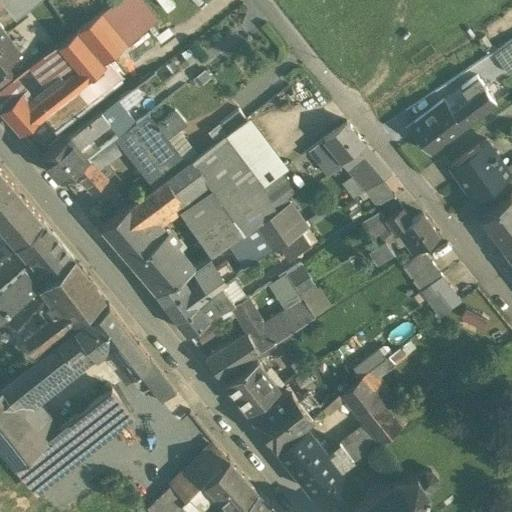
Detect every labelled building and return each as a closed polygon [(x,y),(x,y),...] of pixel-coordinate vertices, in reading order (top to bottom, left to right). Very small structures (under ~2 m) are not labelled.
[(6,0),(20,17),(42,0),(6,0)] [(111,0),(108,2),(77,28),(103,59),(125,41),(126,42),(142,28),(119,0),(111,0)] [(157,15),(144,0),(119,0),(142,28),(157,15)] [(0,25),(0,65),(3,63),(6,67),(15,60),(11,56),(19,50),(0,25)] [(103,59),(77,28),(58,43),(78,68),(87,78),(106,63),(103,59)] [(511,38),(494,50),(508,72),(511,69),(511,38)] [(3,63),(0,65),(0,87),(14,77),(6,67),(3,63)] [(106,63),(87,78),(78,68),(70,74),(80,86),(79,86),(88,99),(117,76),(106,63)] [(154,68),(116,97),(125,107),(162,79),(154,68)] [(477,73),(456,89),(464,99),(451,108),(463,124),(497,100),(477,73)] [(32,104),(21,93),(2,111),(21,133),(68,95),(79,86),(80,86),(70,74),(32,104)] [(125,107),(116,97),(101,109),(109,120),(109,121),(110,123),(127,110),(125,107)] [(444,98),(410,123),(429,149),(463,124),(451,108),(444,98)] [(238,106),(219,120),(226,130),(245,115),(238,106)] [(156,123),(147,111),(135,120),(118,133),(116,135),(126,147),(125,148),(155,184),(166,176),(185,161),(165,135),(184,121),(175,108),(156,123)] [(101,109),(78,126),(87,137),(99,128),(109,121),(109,120),(101,109)] [(127,110),(110,123),(111,123),(118,133),(135,120),(127,110)] [(226,130),(264,180),(287,163),(248,111),(245,115),(226,130)] [(372,150),(347,119),(324,137),(344,163),(350,170),(361,161),(360,160),(372,150)] [(204,147),(184,121),(165,135),(185,161),(193,155),(204,147)] [(118,133),(111,123),(101,131),(109,140),(116,135),(118,133)] [(87,137),(78,126),(69,134),(77,144),(87,137)] [(101,131),(99,128),(87,137),(77,144),(87,157),(72,168),(91,191),(107,177),(99,167),(125,148),(126,147),(116,135),(109,140),(101,131)] [(264,180),(226,130),(204,147),(193,155),(227,206),(229,204),(259,184),(264,180)] [(69,134),(41,155),(47,163),(60,177),(72,168),(87,157),(77,144),(69,134)] [(324,137),(310,146),(329,173),(344,163),(324,137)] [(486,139),(450,164),(473,197),(494,183),(509,171),(486,139)] [(391,171),(372,150),(360,160),(361,161),(377,180),(381,178),(391,171)] [(227,206),(193,155),(185,161),(166,176),(180,197),(179,198),(198,226),(213,216),(227,206)] [(511,168),(509,171),(494,183),(501,192),(511,184),(511,168)] [(43,221),(0,170),(0,226),(15,244),(16,245),(43,221)] [(155,184),(128,204),(144,224),(179,198),(180,197),(166,176),(155,184)] [(393,194),(381,178),(377,180),(369,185),(365,188),(368,193),(376,204),(393,194)] [(365,188),(360,191),(364,197),(368,193),(365,188)] [(511,194),(511,192),(482,214),(503,243),(511,236),(511,194)] [(230,240),(228,242),(244,267),(307,225),(290,200),(247,229),(230,240)] [(128,204),(101,225),(118,245),(144,224),(128,204)] [(247,229),(229,204),(227,206),(213,216),(230,240),(247,229)] [(411,219),(402,205),(385,216),(394,230),(397,228),(411,219)] [(379,241),(393,230),(394,230),(385,216),(379,208),(367,216),(379,241)] [(411,219),(397,228),(400,232),(413,250),(438,234),(421,212),(411,219)] [(230,240),(213,216),(198,226),(215,250),(228,242),(230,240)] [(43,221),(16,245),(34,267),(28,272),(25,269),(0,290),(0,321),(43,284),(47,281),(73,258),(43,221)] [(166,230),(155,238),(144,224),(118,245),(156,290),(182,273),(192,266),(194,265),(166,230)] [(407,254),(394,236),(387,241),(399,259),(407,254)] [(511,236),(503,243),(511,255),(511,236)] [(425,250),(404,263),(423,288),(443,274),(425,250)] [(194,265),(192,266),(200,278),(190,285),(182,273),(156,290),(175,318),(222,284),(222,283),(225,280),(216,268),(216,267),(209,255),(194,265)] [(104,298),(73,258),(47,281),(43,284),(56,300),(48,307),(54,315),(37,329),(47,341),(104,298)] [(236,272),(227,260),(216,267),(216,268),(225,280),(236,272)] [(299,291),(314,281),(301,260),(286,270),(298,289),(299,291)] [(289,294),(298,289),(286,270),(278,276),(289,294)] [(443,274),(423,288),(441,313),(461,298),(443,274)] [(304,298),(315,314),(331,303),(319,284),(317,285),(314,281),(299,291),(304,298)] [(222,284),(175,318),(185,331),(218,309),(234,302),(222,284)] [(315,314),(304,298),(296,304),(306,320),(315,314)] [(284,309),(295,327),(306,320),(296,304),(294,302),(284,309)] [(150,358),(108,304),(75,328),(96,356),(105,352),(124,378),(131,373),(150,358)] [(459,325),(481,332),(487,313),(465,306),(459,325)] [(284,309),(283,307),(276,312),(276,314),(288,331),(295,327),(284,309)] [(276,314),(206,359),(219,375),(288,331),(276,314)] [(35,402),(42,398),(96,356),(75,328),(0,384),(13,398),(35,402)] [(37,329),(23,340),(34,352),(47,341),(37,329)] [(399,345),(388,354),(394,362),(405,353),(399,345)] [(371,366),(386,355),(380,347),(350,371),(356,379),(362,373),(371,366)] [(411,416),(379,374),(394,362),(388,354),(386,355),(371,366),(362,373),(379,395),(387,404),(401,423),(411,416)] [(302,356),(291,363),(297,373),(308,366),(302,356)] [(175,390),(150,358),(131,373),(135,379),(142,375),(161,402),(175,390)] [(257,358),(224,380),(247,410),(279,386),(257,358)] [(379,395),(362,373),(356,379),(342,390),(347,395),(358,410),(379,395)] [(0,384),(0,383),(0,446),(14,465),(58,421),(51,411),(42,398),(35,402),(13,398),(0,384)] [(113,383),(58,421),(14,465),(36,492),(138,413),(113,383)] [(298,397),(290,388),(253,417),(275,445),(298,426),(312,414),(298,397)] [(298,397),(312,414),(322,406),(323,405),(310,388),(298,397)] [(323,405),(322,406),(327,412),(347,395),(342,390),(323,405)] [(379,395),(358,410),(367,422),(387,404),(379,395)] [(387,404),(367,422),(380,438),(401,423),(387,404)] [(380,438),(367,422),(353,432),(367,449),(380,438)] [(326,452),(306,426),(277,448),(311,490),(339,469),(326,452)] [(339,469),(367,449),(353,432),(326,452),(339,469)] [(214,439),(171,481),(172,483),(186,497),(188,495),(229,456),(214,439)] [(229,456),(188,495),(195,501),(199,506),(215,491),(233,511),(257,488),(229,456)] [(397,475),(350,511),(420,511),(425,509),(429,490),(437,483),(437,477),(431,470),(425,469),(417,475),(397,475)] [(172,483),(147,507),(152,511),(170,511),(171,511),(181,502),(186,497),(172,483)] [(271,511),(276,508),(257,488),(233,511),(232,511),(271,511)] [(195,501),(188,495),(186,497),(181,502),(187,509),(195,501)] [(492,511),(483,501),(475,508),(478,511),(492,511)]
